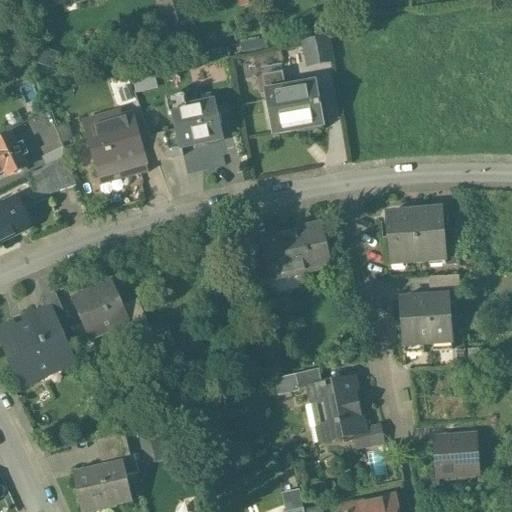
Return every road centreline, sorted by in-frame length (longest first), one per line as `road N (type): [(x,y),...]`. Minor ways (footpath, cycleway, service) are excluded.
road 1 (residential): [(0,277),(151,219),(357,179)]
road 2 (residential): [(402,449),(357,179)]
road 3 (residential): [(357,179),(511,172)]
